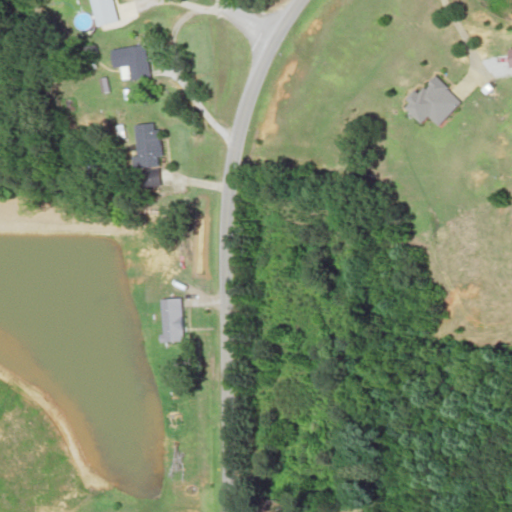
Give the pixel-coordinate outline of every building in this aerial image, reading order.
[(99,0),(105,26),(126,21),(120,0),(99,0)] [(155,44),(122,48),(124,67),(139,66),(140,80),(159,77),(155,44)] [(435,123),(442,116),(451,125),(474,101),(445,74),(416,105),(435,123)] [(147,168),(170,166),(167,123),(144,124),(147,168)] [(171,299),(171,342),(189,342),(189,299),(171,299)]
